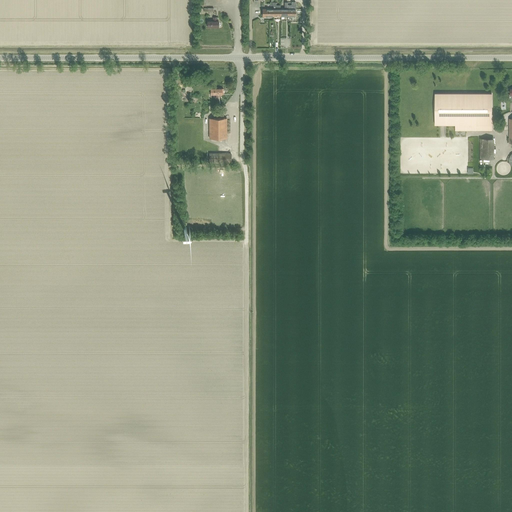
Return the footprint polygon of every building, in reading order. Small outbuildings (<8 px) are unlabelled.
[(288,9),(288,17),(295,16),(295,17),(295,9),(299,9),(299,3),(295,3),(295,2),(292,2),(292,9),(288,9)] [(218,27),(218,22),(216,22),(216,17),(213,17),(213,21),(207,21),(207,27),(218,27)] [(221,89),(210,89),(210,94),(216,95),(216,99),(219,99),(219,95),(221,95),(221,94),(223,94),(223,89),(221,89)] [(492,93),(435,93),(435,125),(456,125),(456,130),(476,130),(476,125),(492,125),(492,93)] [(209,138),(227,138),(227,119),(209,119),(209,138)] [(494,159),(494,139),(480,139),(480,159),(494,159)] [(209,163),(231,163),(231,153),(209,153),(209,163)]
